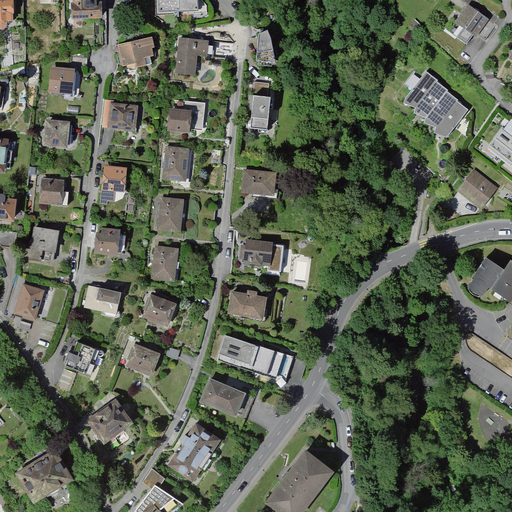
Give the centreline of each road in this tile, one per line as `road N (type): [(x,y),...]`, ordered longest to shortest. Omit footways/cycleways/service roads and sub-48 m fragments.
road 1 (residential): [(216,511),(313,389),(361,281),(425,249),(511,229)]
road 2 (residential): [(0,321),(88,446),(105,511)]
